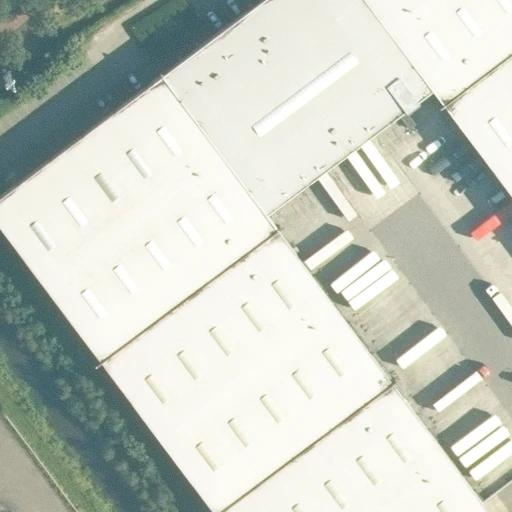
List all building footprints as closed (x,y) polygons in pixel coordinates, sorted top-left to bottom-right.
[(259,0),(223,27),(161,74),(264,212),(403,108),(405,110),(417,101),(416,99),(431,87),(437,83),(374,0),(259,0)] [(511,0),(374,0),(437,83),(431,87),(442,102),(438,104),(439,105),(511,49),(511,0)] [(442,103),(453,117),(511,195),(511,49),(439,105),(442,103)] [(279,224),(275,227),(264,212),(161,74),(0,194),(0,226),(100,359),(279,224)] [(393,377),(390,379),(276,228),(280,225),(279,224),(100,359),(214,511),(394,377),(393,377)] [(394,378),(394,377),(214,511),(489,511),(391,380),(394,378)]
